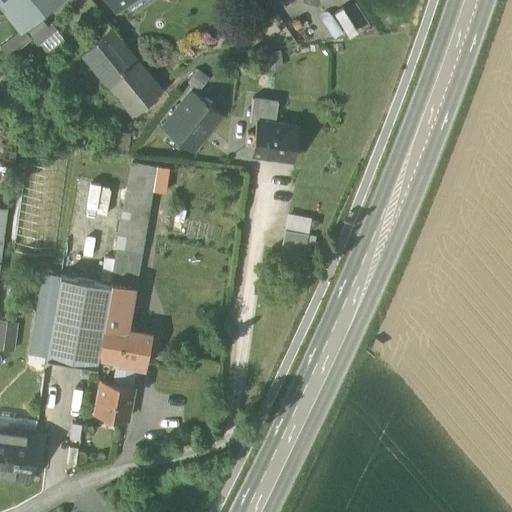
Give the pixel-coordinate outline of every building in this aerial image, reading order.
[(18,30),(21,33),(25,29),(41,17),(61,0),(0,0),(0,7),(3,11),(18,30)] [(47,25),(41,17),(25,29),(32,37),(47,25)] [(37,46),(39,44),(56,30),(56,29),(50,22),(47,25),(32,37),(31,38),(37,46)] [(81,52),(132,115),(163,89),(112,26),(81,52)] [(21,33),(18,30),(0,45),(0,46),(9,57),(31,38),(32,37),(25,29),(21,33)] [(68,44),(56,30),(39,44),(51,58),(68,44)] [(282,67),(280,49),(264,51),(266,69),(282,67)] [(208,77),(197,69),(187,82),(197,90),(208,77)] [(0,76),(0,88),(9,81),(4,74),(0,76)] [(24,99),(9,81),(0,88),(0,106),(6,114),(24,99)] [(162,127),(192,151),(221,114),(191,90),(162,127)] [(256,120),(275,123),(278,101),(252,97),(249,120),(256,121),(256,120)] [(251,153),(293,159),(297,126),(275,123),(256,120),(256,121),(251,153)] [(131,162),(110,281),(132,285),(132,286),(135,287),(152,189),(156,166),(131,162)] [(169,168),(156,166),(152,189),(164,192),(169,168)] [(284,229),(307,234),(310,218),(287,213),(284,229)] [(303,254),(307,234),(284,229),(280,250),(303,254)] [(28,353),(45,356),(59,276),(41,272),(28,353)] [(91,364),(96,365),(98,354),(103,325),(108,295),(110,284),(59,276),(45,356),(91,364)] [(108,295),(103,325),(124,329),(132,286),(132,285),(110,281),(110,284),(108,295)] [(15,322),(0,320),(0,347),(12,350),(15,322)] [(117,362),(113,382),(130,386),(134,366),(143,367),(144,363),(150,334),(124,329),(103,325),(98,354),(118,358),(117,362)] [(132,386),(130,386),(113,382),(102,380),(95,413),(126,419),(132,386)] [(0,476),(30,480),(35,437),(10,434),(10,428),(0,426),(0,476)]
